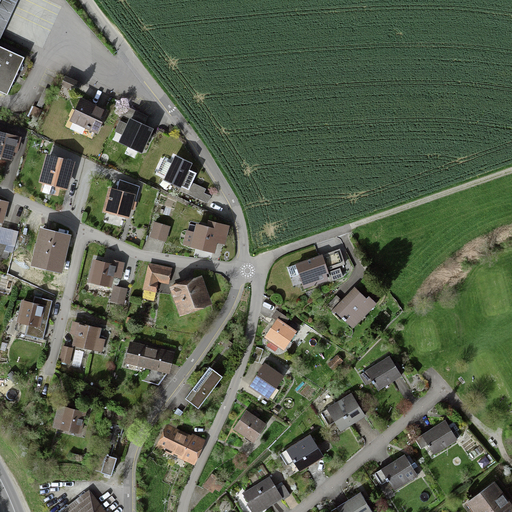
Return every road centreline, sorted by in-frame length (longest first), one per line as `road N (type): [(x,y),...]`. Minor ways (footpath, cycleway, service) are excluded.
road 1 (residential): [(247,270),(229,194),(86,0)]
road 2 (residential): [(128,511),(137,438),(247,270)]
road 3 (residential): [(181,511),(246,350),(256,298),(247,270)]
road 4 (residential): [(303,511),(444,390)]
road 5 (residential): [(247,270),(139,255),(83,231)]
road 6 (track): [(511,175),(350,226)]
road 7 (residential): [(83,231),(49,371)]
